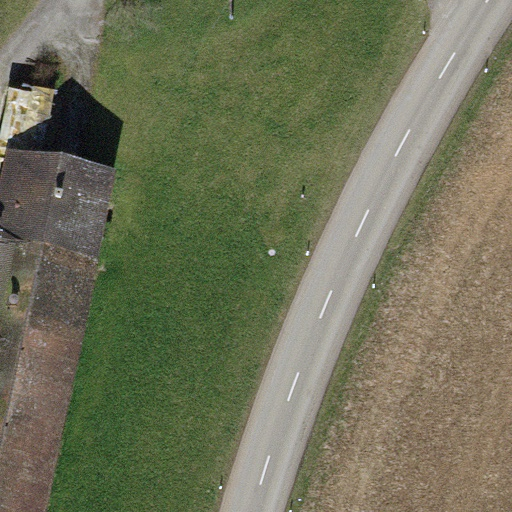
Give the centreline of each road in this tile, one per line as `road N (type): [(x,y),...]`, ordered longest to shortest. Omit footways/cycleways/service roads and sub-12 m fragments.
road 1 (tertiary): [(255,511),(306,358),(360,231),(490,0)]
road 2 (track): [(0,117),(16,77),(69,18),(69,0)]
